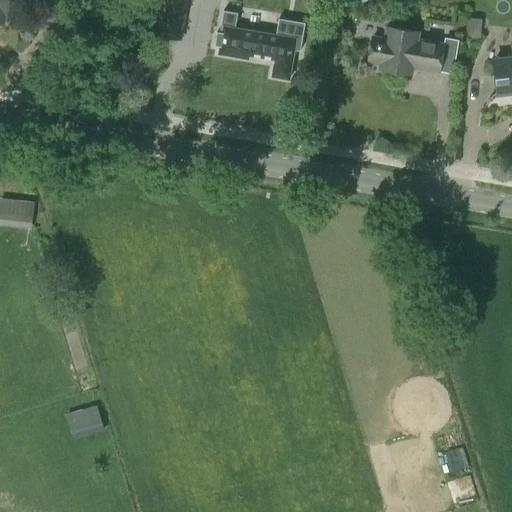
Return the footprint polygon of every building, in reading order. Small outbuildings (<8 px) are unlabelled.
[(0,0),(0,22),(2,23),(4,14),(6,14),(8,0),(0,0)] [(185,16),(187,0),(160,0),(159,11),(185,16)] [(211,28),(209,41),(214,42),(213,49),(242,54),(243,50),(270,55),(267,72),(283,75),(288,46),(294,47),(298,21),(273,16),(270,31),(229,24),(231,9),(218,7),(214,29),(211,28)] [(471,16),(469,35),(481,37),(483,18),(471,16)] [(372,42),(369,61),(381,63),(380,68),(411,74),(412,67),(439,71),(444,45),(418,40),(420,33),(387,27),(384,44),(372,42)] [(511,91),(511,59),(494,61),(498,93),(511,91)] [(34,203),(1,199),(0,205),(0,224),(30,229),(34,203)] [(96,405),(66,415),(74,440),(104,430),(96,405)]
